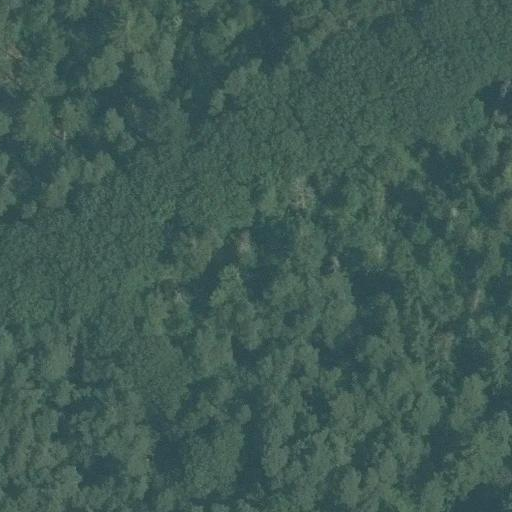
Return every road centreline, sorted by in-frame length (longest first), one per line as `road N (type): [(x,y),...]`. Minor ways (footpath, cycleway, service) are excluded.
road 1 (track): [(478,0),(49,235),(0,231)]
road 2 (track): [(0,256),(239,511)]
